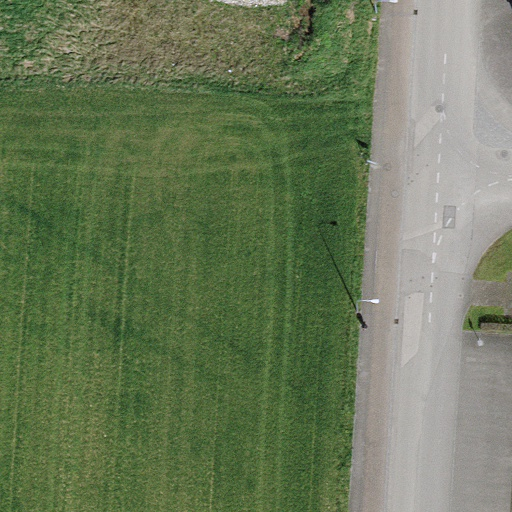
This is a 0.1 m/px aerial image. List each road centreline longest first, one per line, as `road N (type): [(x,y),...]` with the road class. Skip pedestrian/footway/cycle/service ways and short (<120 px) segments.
road 1 (residential): [(423,176),(398,511)]
road 2 (residential): [(433,0),(423,176)]
